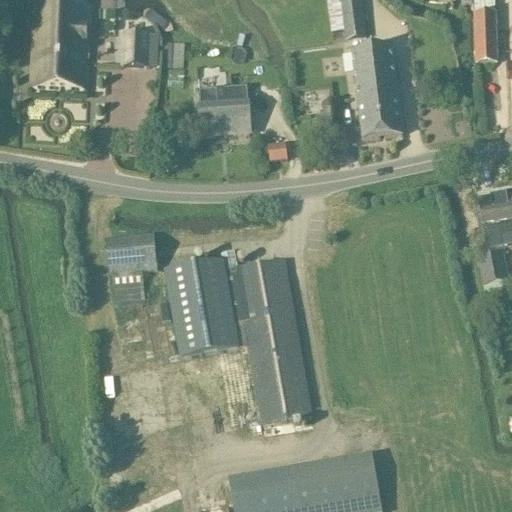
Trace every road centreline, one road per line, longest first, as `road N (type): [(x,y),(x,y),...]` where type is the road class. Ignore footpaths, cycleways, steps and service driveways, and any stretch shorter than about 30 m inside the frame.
road 1 (tertiary): [(0,162),(195,195),(293,190),(511,148)]
road 2 (track): [(190,511),(183,471),(328,446),(321,407)]
